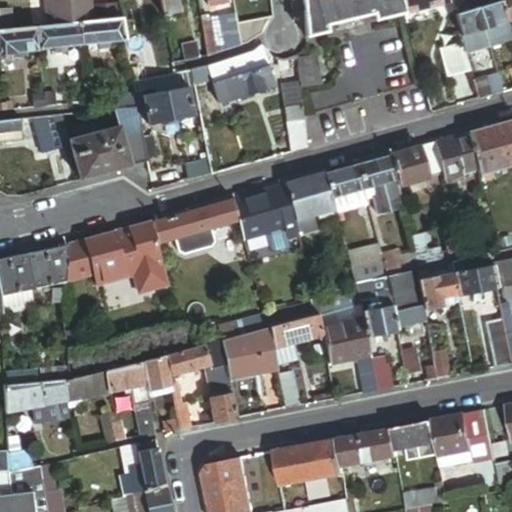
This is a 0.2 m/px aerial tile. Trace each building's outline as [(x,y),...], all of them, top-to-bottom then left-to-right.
[(48,0),(51,26),(79,23),(96,21),(93,0),(48,0)] [(163,0),(166,14),(182,11),(180,0),(163,0)] [(308,29),(303,0),(292,0),(294,15),(298,17),(299,18),(301,19),(302,20),(304,22),(305,24),(306,25),(307,27),(308,29)] [(303,0),(308,29),(308,31),(326,26),(373,14),(375,14),(371,0),(303,0)] [(371,0),(375,14),(373,14),(375,20),(405,13),(401,0),(371,0)] [(401,0),(405,13),(448,2),(447,0),(401,0)] [(508,20),(501,0),(500,0),(479,6),(485,27),(508,20)] [(511,0),(501,0),(508,20),(508,22),(511,20),(511,0)] [(479,6),(455,14),(461,35),(485,27),(479,6)] [(0,9),(0,31),(16,30),(14,8),(0,9)] [(228,49),(243,44),(238,23),(236,12),(220,15),(228,49)] [(209,54),(228,49),(220,15),(202,19),(209,54)] [(274,17),(274,15),(238,23),(243,44),(260,35),(264,36),(264,34),(264,32),(265,30),(265,28),(266,26),(267,24),(268,23),(269,21),(271,19),(272,18),(274,17)] [(96,21),(79,23),(82,46),(126,41),(122,18),(96,21)] [(508,20),(485,27),(490,44),(511,37),(511,28),(508,22),(508,20)] [(36,28),(39,50),(82,46),(79,23),(51,26),(36,28)] [(309,35),(309,37),(327,31),(326,26),(308,31),(309,33),(309,35)] [(490,44),(485,27),(461,35),(463,41),(465,51),(490,44)] [(16,30),(0,31),(0,54),(39,50),(36,28),(16,30)] [(448,76),(471,69),(465,51),(463,41),(439,48),(448,76)] [(186,60),(201,57),(198,42),(183,45),(186,60)] [(264,49),(209,67),(213,82),(213,83),(269,65),(264,49)] [(282,67),(299,64),(299,59),(298,55),(296,56),(295,57),(293,57),(291,58),(289,58),(287,58),(285,58),(283,58),(281,57),(282,67)] [(302,83),(303,90),(324,86),(318,55),(299,59),(299,64),(302,83)] [(277,86),(269,65),(213,83),(221,105),(277,86)] [(213,82),(209,67),(193,71),(196,86),(196,88),(213,82)] [(193,71),(134,83),(136,93),(154,89),(157,93),(189,87),(196,86),(193,71)] [(499,72),(487,75),(492,94),(505,91),(501,77),(499,72)] [(511,73),(501,77),(505,91),(511,88),(511,73)] [(487,75),(474,79),(479,98),(492,94),(487,75)] [(302,83),(285,85),(293,141),(295,151),(309,147),(303,90),(302,83)] [(157,93),(142,96),(148,124),(194,115),(189,87),(157,93)] [(34,109),(45,108),(44,100),(44,95),(32,96),(34,109)] [(120,109),(138,107),(137,100),(119,102),(120,109)] [(123,135),(143,129),(138,107),(120,109),(115,110),(121,127),(123,135)] [(68,142),(60,116),(29,119),(31,126),(40,156),(70,147),(68,142)] [(22,127),(21,120),(0,122),(0,143),(24,141),(22,127)] [(511,120),(467,134),(478,170),(479,174),(511,164),(511,120)] [(80,181),(132,166),(123,135),(121,127),(68,142),(70,147),(80,181)] [(132,166),(148,161),(143,129),(123,135),(132,166)] [(467,134),(433,143),(441,171),(444,179),(478,170),(467,134)] [(433,143),(418,148),(426,176),(441,171),(433,143)] [(389,156),(397,180),(398,186),(427,178),(426,176),(418,148),(389,156)] [(380,185),(397,180),(389,156),(373,160),(380,185)] [(373,187),(380,185),(373,160),(357,165),(364,189),(373,187)] [(331,198),(364,189),(357,165),(325,174),(331,198)] [(334,209),(331,198),(325,174),(285,186),(295,220),(312,215),(334,209)] [(398,186),(397,180),(380,185),(382,190),(387,209),(404,205),(398,186)] [(285,186),(273,189),(282,219),(241,230),(244,243),(266,237),(269,246),(299,237),(295,220),(285,186)] [(368,200),(374,199),(372,192),(374,192),(373,187),(364,189),(368,200)] [(239,222),(241,230),(282,219),(273,189),(232,201),(239,222)] [(368,200),(364,189),(331,198),(334,209),(335,213),(369,204),(368,200)] [(387,209),(382,190),(374,192),(372,192),(374,199),(377,212),(387,209)] [(212,229),(239,222),(232,201),(151,224),(157,245),(177,239),(212,229)] [(316,233),(312,215),(295,220),(299,237),(316,233)] [(116,234),(67,247),(66,280),(65,284),(93,277),(96,288),(132,279),(136,296),(169,287),(159,251),(158,252),(157,245),(151,224),(129,230),(130,234),(117,238),(116,234)] [(212,248),(216,242),(212,229),(177,239),(180,251),(187,255),(212,248)] [(422,268),(449,262),(465,258),(457,229),(442,233),(448,255),(433,259),(431,252),(427,253),(422,238),(414,240),(418,253),(422,268)] [(511,248),(511,238),(498,242),(501,251),(511,248)] [(33,288),(66,280),(67,247),(27,256),(33,288)] [(384,259),(383,255),(381,247),(347,254),(350,266),(364,263),(362,258),(371,256),(372,262),(384,259)] [(511,248),(501,251),(487,254),(490,266),(492,278),(498,277),(511,273),(511,248)] [(415,270),(422,268),(418,253),(401,256),(405,272),(415,270)] [(487,254),(474,256),(476,269),(490,266),(487,254)] [(0,295),(30,289),(33,288),(27,256),(0,261),(0,295)] [(385,277),(389,276),(384,259),(372,262),(371,256),(362,258),(364,263),(350,266),(355,283),(355,284),(371,280),(385,277)] [(389,276),(405,272),(401,256),(384,259),(389,276)] [(465,258),(449,262),(451,274),(476,269),(474,256),(465,258)] [(451,274),(449,262),(422,268),(415,270),(417,281),(451,274)] [(451,274),(455,296),(494,287),(492,278),(490,266),(476,269),(451,274)] [(417,281),(415,270),(405,272),(389,276),(385,277),(389,296),(411,290),(414,306),(421,305),(417,281)] [(511,296),(511,273),(498,277),(502,299),(511,296)] [(440,299),(455,296),(451,274),(417,281),(421,305),(422,309),(435,307),(433,300),(440,299)] [(389,296),(385,277),(371,280),(376,304),(377,309),(391,306),(389,296)] [(30,289),(0,295),(0,313),(33,306),(30,289)] [(422,309),(421,305),(414,306),(411,290),(389,296),(391,306),(395,327),(424,319),(422,309)] [(361,305),(357,293),(316,304),(319,316),(361,305)] [(441,306),(457,303),(455,296),(440,299),(441,306)] [(317,316),(319,316),(316,304),(266,318),(269,330),(317,316)] [(362,311),(361,305),(319,316),(317,316),(319,326),(363,318),(362,311)] [(395,327),(391,306),(377,309),(367,311),(362,311),(363,318),(366,336),(395,330),(395,327)] [(503,335),(511,333),(506,308),(498,309),(500,319),(503,335)] [(319,326),(317,316),(269,330),(271,342),(273,349),(321,336),(319,326)] [(363,318),(319,326),(321,336),(327,364),(370,356),(366,336),(363,318)] [(492,369),(509,365),(503,335),(500,319),(482,322),(492,369)] [(220,332),(222,342),(235,339),(232,329),(231,325),(219,328),(220,332)] [(271,342),(269,330),(240,337),(235,339),(222,342),(220,342),(222,353),(271,342)] [(220,342),(222,342),(220,332),(214,334),(216,343),(220,342)] [(509,365),(511,364),(511,332),(511,333),(503,335),(509,365)] [(222,353),(220,342),(216,343),(188,351),(165,357),(169,376),(209,366),(210,369),(225,365),(222,353)] [(273,349),(271,342),(222,353),(225,365),(226,371),(226,373),(275,363),(273,349)] [(436,380),(449,377),(444,348),(430,350),(431,357),(436,380)] [(169,376),(165,357),(141,364),(145,386),(146,391),(171,384),(169,376)] [(377,391),(392,388),(386,357),(371,360),(377,391)] [(424,382),(436,380),(431,357),(420,359),(424,382)] [(362,394),(377,391),(371,360),(356,363),(362,394)] [(145,386),(141,364),(105,373),(108,393),(129,389),(145,386)] [(67,367),(38,370),(39,383),(63,381),(63,383),(69,382),(67,367)] [(38,369),(3,373),(4,387),(39,383),(38,370),(38,369)] [(226,373),(226,371),(203,376),(207,399),(231,394),(226,373)] [(108,393),(105,373),(71,382),(69,382),(63,383),(67,401),(81,398),(108,393)] [(285,410),(298,407),(291,373),(278,375),(285,410)] [(67,401),(63,383),(63,381),(39,383),(44,406),(67,401)] [(44,406),(39,383),(4,387),(6,414),(33,408),(34,412),(41,411),(40,407),(44,406)] [(172,390),(171,384),(146,391),(148,400),(173,394),(172,390)] [(146,391),(145,386),(129,389),(133,406),(149,403),(148,400),(146,391)] [(213,424),(236,419),(231,394),(207,399),(213,424)] [(180,396),(174,397),(176,408),(179,407),(180,409),(182,408),(180,396)] [(82,405),(81,398),(67,401),(69,408),(82,405)] [(67,401),(44,406),(47,417),(62,414),(62,416),(70,414),(69,408),(67,401)] [(154,433),(150,409),(135,412),(139,436),(154,433)] [(482,464),(496,461),(485,411),(463,416),(471,449),(439,456),(441,470),(473,463),(474,465),(482,464)] [(103,415),(106,429),(112,428),(114,428),(111,413),(103,415)] [(436,443),(438,456),(439,456),(471,449),(463,416),(431,422),(436,443)] [(396,451),(419,446),(436,443),(431,422),(392,430),(396,451)] [(112,428),(114,437),(115,443),(124,441),(121,426),(117,427),(114,428),(112,428)] [(108,438),(114,437),(112,428),(106,429),(108,438)] [(341,469),(397,457),(396,451),(392,430),(335,441),(341,469)] [(18,437),(7,440),(8,460),(9,473),(24,470),(28,469),(35,467),(31,452),(22,454),(18,437)] [(342,476),(341,469),(335,441),(274,454),(280,488),(342,476)] [(438,456),(436,443),(419,446),(422,459),(438,456)] [(137,453),(135,444),(121,448),(127,476),(131,475),(130,468),(139,466),(137,453)] [(164,484),(157,449),(137,453),(139,466),(144,491),(164,484)] [(211,511),(252,511),(242,460),(210,466),(204,473),(211,511)] [(502,491),(511,489),(511,460),(496,464),(502,491)] [(502,491),(496,464),(496,461),(482,464),(488,494),(502,491)] [(57,511),(54,493),(50,464),(40,466),(46,511),(57,511)] [(46,511),(40,466),(35,467),(28,469),(24,470),(26,481),(12,485),(15,495),(32,493),(33,511),(46,511)] [(131,494),(143,491),(144,491),(139,466),(130,468),(131,475),(127,476),(131,494)] [(24,470),(9,473),(12,485),(26,481),(24,470)] [(12,485),(9,473),(9,474),(0,475),(0,497),(15,495),(12,485)] [(434,504),(448,501),(444,482),(437,484),(438,489),(405,496),(407,509),(409,509),(434,504)] [(169,511),(164,484),(144,491),(143,491),(146,511),(169,511)] [(146,511),(143,491),(131,494),(112,500),(114,511),(146,511)] [(57,511),(63,511),(60,492),(54,493),(57,511)] [(0,511),(33,511),(32,493),(15,495),(0,497),(0,511)] [(349,511),(347,500),(331,503),(332,511),(349,511)] [(332,511),(331,503),(316,506),(317,511),(332,511)]
